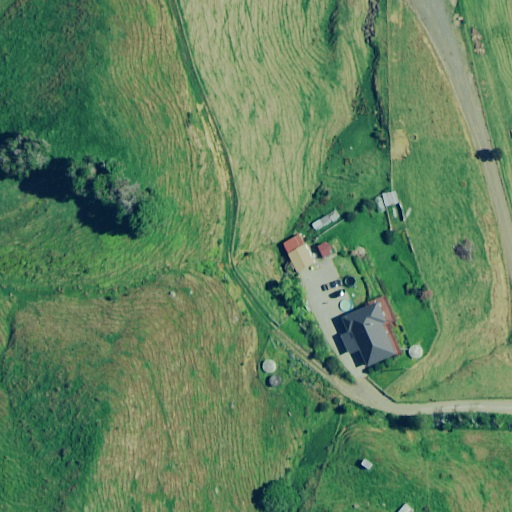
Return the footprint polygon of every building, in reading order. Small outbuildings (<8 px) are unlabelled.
[(379,212),(399,203),(393,189),(373,199),(379,212)] [(332,221),(328,215),(312,225),(316,231),(332,221)] [(315,264),(306,246),(298,249),(294,241),(286,244),(290,253),(288,254),(297,273),(315,264)] [(316,257),(322,255),(323,259),(333,255),(330,250),(335,248),(332,241),(313,249),(316,257)] [(389,323),(380,301),(343,317),(350,333),(341,337),(349,355),(362,349),(370,367),(399,354),(385,324),(389,323)] [(423,356),(418,345),(407,349),(412,360),(423,356)] [(260,368),(260,369),(261,371),(262,372),(263,373),(264,374),(266,374),(267,374),(268,374),(269,374),(271,374),(272,373),(273,372),(274,371),(274,370),(275,369),(275,368),(275,366),(275,365),(274,364),(274,363),(273,362),(272,361),(271,360),(270,360),(268,359),(267,359),(266,360),(264,360),(263,361),(262,362),(261,363),(261,364),(260,365),(260,366),(260,368)] [(267,381),(266,382),(266,383),(266,384),(267,385),(267,387),(268,388),(269,389),(271,390),(272,391),(273,391),(275,391),(276,391),(278,391),(279,390),(281,389),(282,388),(283,387),(283,386),(284,384),(284,383),(284,381),(283,380),(283,379),(282,377),(281,376),(280,375),(278,375),(277,374),(275,374),(274,374),(272,374),(271,375),(270,376),(269,377),(268,378),(267,379),(267,381)] [(414,511),(405,502),(395,511),(414,511)]
